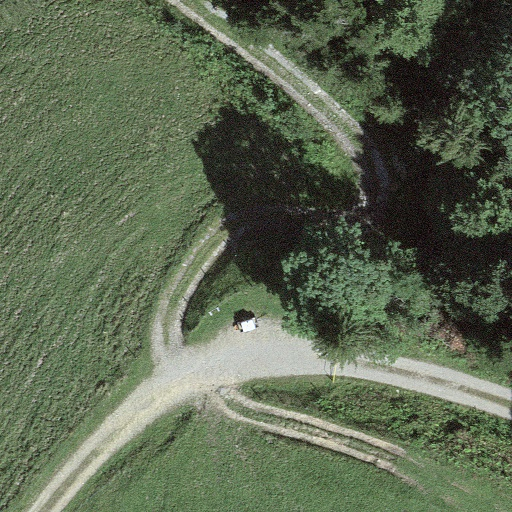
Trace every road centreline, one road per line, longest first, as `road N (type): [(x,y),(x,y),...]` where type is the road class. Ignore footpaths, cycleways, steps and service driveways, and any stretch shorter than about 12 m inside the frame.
road 1 (track): [(183,0),(294,84),(386,178),(393,210),(233,229),(203,252),(176,295),(167,341),(174,392)]
road 2 (track): [(511,409),(354,357),(260,360),(214,371),(123,427),(40,511)]
